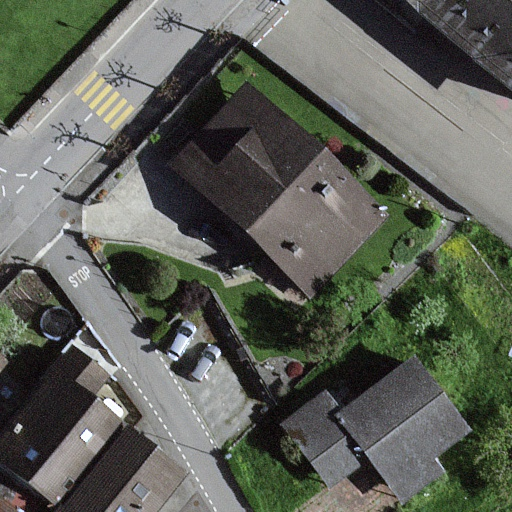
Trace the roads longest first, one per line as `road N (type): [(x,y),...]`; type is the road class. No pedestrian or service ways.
road 1 (residential): [(21,191),(202,452),(231,511)]
road 2 (residential): [(205,0),(21,191)]
